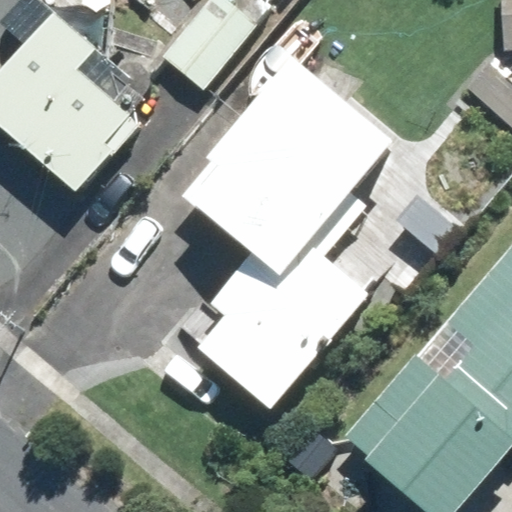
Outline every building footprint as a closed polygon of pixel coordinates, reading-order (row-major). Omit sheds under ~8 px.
[(76,6),(73,21),(48,0),(29,0),(10,23),(36,47),(0,89),(0,112),(92,193),(152,125),(143,118),(158,100),(139,85),(142,82),(84,30),(99,26),(101,11),(90,2),(76,6)] [(167,46),(198,8),(187,0),(165,0),(144,26),(167,46)] [(217,0),(172,57),(214,92),(282,7),(273,0),(259,0),(250,12),(236,0),(217,0)] [(511,0),(510,0),(511,42),(470,86),(511,125),(511,0)] [(408,151),(306,74),(193,205),(261,262),(287,282),(317,249),(408,151)] [(287,282),(261,262),(221,309),(236,321),(209,353),(283,412),(380,303),(317,249),(287,282)] [(426,356),(357,436),(446,511),(478,511),(511,472),(511,260),(428,358),(426,356)]
